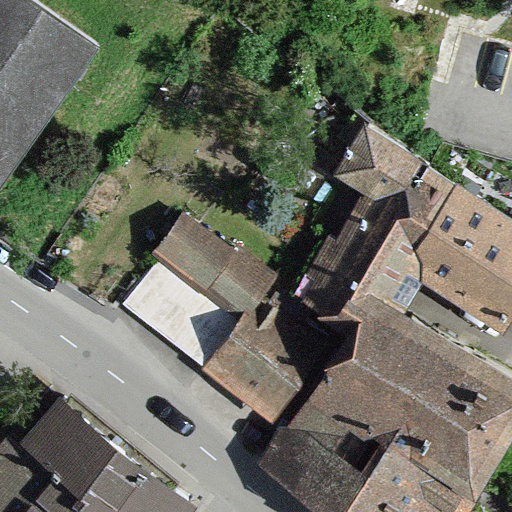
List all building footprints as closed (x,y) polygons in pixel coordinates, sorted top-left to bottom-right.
[(0,0),(0,201),(111,48),(43,0),(0,0)] [(511,228),(388,161),(280,287),(357,346),(388,295),(420,317),(437,279),(511,321),(511,228)] [(280,287),(187,226),(161,266),(253,327),(280,287)] [(253,327),(218,371),(295,429),(357,346),(280,287),(253,327)] [(272,467),(338,511),(485,511),(511,473),(511,378),(420,317),(388,295),(357,346),(295,429),(272,467)] [(208,511),(37,375),(0,420),(0,511),(208,511)]
